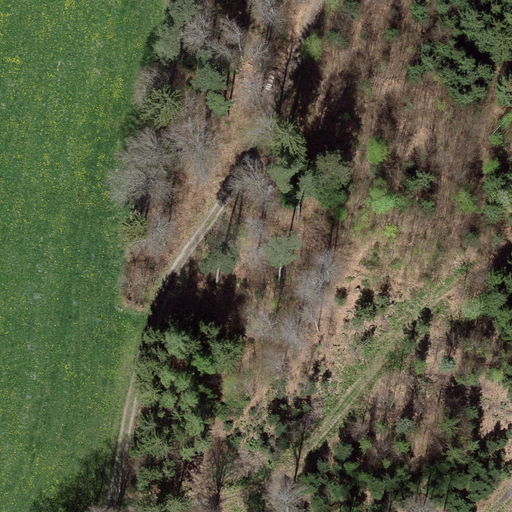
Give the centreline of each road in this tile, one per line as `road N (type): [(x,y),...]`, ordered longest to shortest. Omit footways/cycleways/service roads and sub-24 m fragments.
road 1 (track): [(317,0),(288,80),(157,293),(131,377),(111,511)]
road 2 (track): [(134,511),(220,498),(288,466),(419,310),(477,258),(511,240)]
